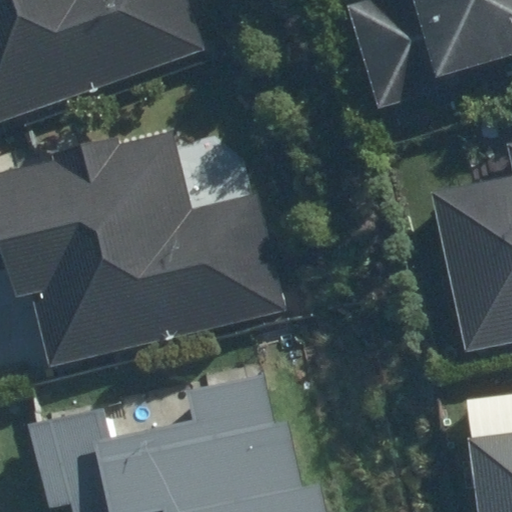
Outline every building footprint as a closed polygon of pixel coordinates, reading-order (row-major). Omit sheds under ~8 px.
[(0,0),(0,125),(217,47),(199,0),(0,0)] [(511,0),(381,0),(354,8),(383,98),(511,57),(511,0)] [(0,268),(5,267),(12,294),(30,290),(52,371),(286,307),(256,196),(196,212),(172,122),(0,168),(0,268)] [(511,148),(510,149),(511,160),(511,175),(428,194),(462,354),(511,342),(511,148)] [(50,511),(87,504),(89,511),(324,511),(318,483),(301,487),(276,372),(188,391),(195,422),(113,440),(105,405),(28,422),(48,511),(50,511)] [(511,511),(511,391),(453,402),(472,511),(511,511)]
